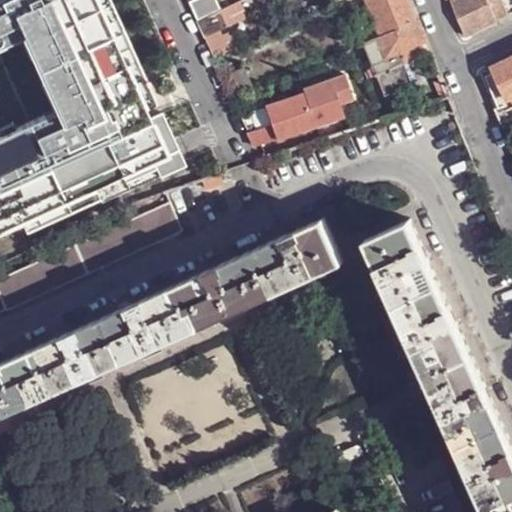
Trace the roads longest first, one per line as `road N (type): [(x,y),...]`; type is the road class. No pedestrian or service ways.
road 1 (residential): [(240,163),(165,0)]
road 2 (residential): [(458,58),(511,201)]
